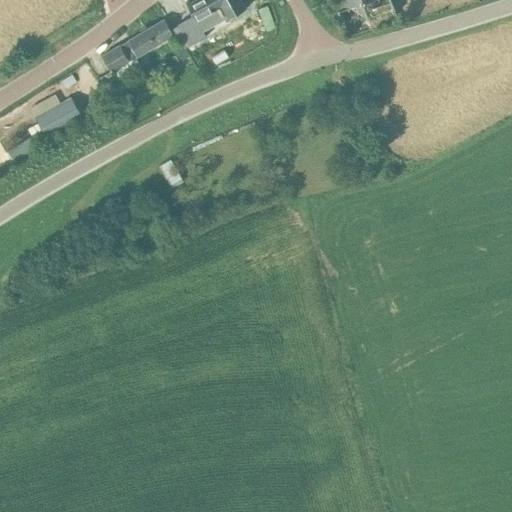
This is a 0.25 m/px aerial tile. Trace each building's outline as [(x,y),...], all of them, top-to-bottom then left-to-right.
[(192,0),(186,3),(193,15),(172,28),(185,47),(206,36),(203,31),(226,18),(227,19),(246,8),(241,0),(192,0)] [(336,0),(340,10),(338,11),(348,38),(399,20),(391,0),(336,0)] [(111,71),(173,35),(164,19),(102,55),(111,71)] [(46,137),(81,117),(70,97),(35,117),(46,137)] [(13,161),(35,146),(29,137),(7,152),(13,161)]
